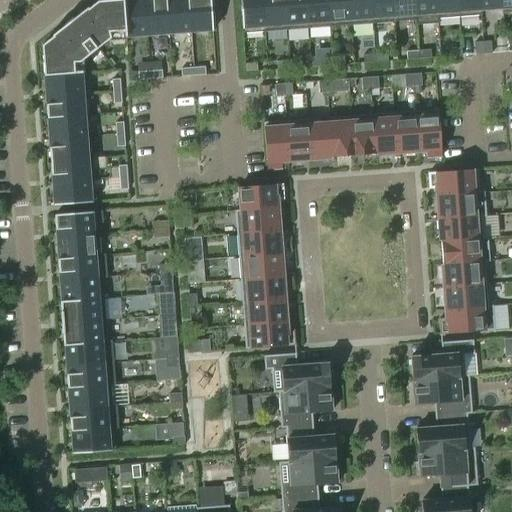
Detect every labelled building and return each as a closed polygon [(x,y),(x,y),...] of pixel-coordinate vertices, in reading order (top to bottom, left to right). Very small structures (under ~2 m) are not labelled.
[(125,30),(122,0),(109,0),(98,1),(88,9),(87,8),(52,35),(52,36),(42,45),(44,75),(74,73),(74,71),(74,62),(80,62),(111,38),(109,32),(124,31),(125,30)] [(147,36),(144,0),(122,0),(125,30),(124,31),(124,37),(147,36)] [(169,34),(166,0),(144,0),(147,36),(169,34)] [(190,32),(187,0),(166,0),(169,34),(190,32)] [(210,0),(187,0),(190,32),(213,31),(210,0)] [(265,31),(262,0),(240,0),(243,33),(265,31)] [(287,30),(284,0),(262,0),(265,31),(287,30)] [(308,28),(306,0),(284,0),(287,30),(308,28)] [(330,27),(327,0),(306,0),(308,28),(330,27)] [(351,25),(349,0),(327,0),(330,27),(351,25)] [(373,23),(371,0),(349,0),(351,25),(373,23)] [(395,22),(392,0),(371,0),(373,23),(395,22)] [(416,20),(414,0),(392,0),(395,22),(415,20),(416,20)] [(436,0),(414,0),(416,20),(415,20),(415,25),(439,23),(439,18),(438,19),(436,0)] [(459,17),(457,0),(436,0),(438,19),(439,18),(459,17)] [(480,11),(479,0),(457,0),(459,17),(482,15),(481,10),(480,11)] [(502,9),(501,0),(479,0),(480,11),(481,10),(501,9),(502,9)] [(511,12),(511,0),(501,0),(502,9),(501,9),(501,14),(511,12)] [(387,47),(403,47),(403,24),(387,24),(387,47)] [(492,41),(483,42),(484,53),(492,53),(492,41)] [(484,53),(483,42),(474,42),(475,54),(484,53)] [(449,48),(449,56),(463,55),(462,47),(449,48)] [(431,57),(430,50),(418,51),(419,58),(431,57)] [(419,58),(418,51),(407,51),(407,59),(419,58)] [(388,61),(387,53),(375,54),(376,62),(388,61)] [(376,62),(375,54),(363,55),(364,62),(376,62)] [(345,64),(344,56),(332,57),(333,65),(345,64)] [(333,65),(332,57),(320,58),(321,66),(333,65)] [(302,67),(301,59),(289,60),(290,68),(302,67)] [(290,68),(289,60),(277,61),(278,69),(290,68)] [(245,71),(258,71),(258,70),(258,63),(244,64),(245,71)] [(205,75),(205,67),(193,68),(194,75),(205,75)] [(194,75),(193,68),(181,68),(182,76),(194,75)] [(162,78),(162,70),(150,71),(150,79),(162,78)] [(84,94),(82,72),(82,71),(74,71),(74,73),(44,75),(46,96),(84,94)] [(150,79),(150,71),(138,72),(139,79),(150,79)] [(421,85),(420,73),(413,74),(413,86),(421,85)] [(413,86),(413,74),(405,75),(406,86),(413,86)] [(370,89),(369,77),(362,78),(363,89),(370,89)] [(378,88),(377,77),(369,77),(370,89),(378,88)] [(121,91),(120,79),(112,79),(113,91),(121,91)] [(335,92),(334,80),(326,81),(327,92),(335,92)] [(327,92),(326,81),(319,81),(320,93),(327,92)] [(292,95),(291,83),(283,84),(284,95),(292,95)] [(284,95),(283,84),(276,84),(276,96),(284,95)] [(122,103),(121,91),(113,91),(114,103),(122,103)] [(85,115),(84,94),(46,96),(47,118),(85,115)] [(438,109),(415,111),(418,150),(427,150),(427,157),(441,156),(438,109)] [(418,150),(415,111),(394,112),(397,152),(418,150)] [(397,152),(394,112),(372,114),(375,154),(397,152)] [(375,154),(372,114),(351,115),(354,155),(375,154)] [(87,137),(85,115),(47,118),(49,140),(87,137)] [(354,155),(351,115),(328,117),(329,122),(330,122),(332,157),(354,155)] [(311,158),(308,124),(309,123),(308,119),(286,120),(289,160),(311,158)] [(289,160),(286,120),(263,122),(267,170),(281,168),(281,161),(289,160)] [(124,133),(123,122),(115,123),(116,134),(124,133)] [(330,122),(329,122),(309,123),(308,124),(311,158),(332,157),(330,122)] [(125,146),(124,139),(124,133),(116,134),(117,146),(125,146)] [(89,158),(87,137),(49,140),(50,161),(89,158)] [(90,180),(89,158),(50,161),(52,183),(90,180)] [(127,177),(126,165),(119,166),(120,178),(127,177)] [(437,188),(437,196),(479,193),(479,192),(478,169),(428,173),(429,188),(437,188)] [(128,189),(127,177),(120,178),(120,189),(128,189)] [(92,202),(90,180),(52,183),(54,205),(92,202)] [(277,208),(276,200),(284,199),(283,184),(238,187),(240,210),(240,211),(277,208)] [(486,216),(484,191),(479,192),(479,193),(437,196),(439,219),(481,215),(481,216),(486,216)] [(190,215),(189,203),(182,203),(183,215),(190,215)] [(279,231),(277,208),(240,211),(240,210),(235,210),(237,234),(279,231)] [(104,234),(102,211),(54,214),(56,237),(99,234),(99,235),(104,234)] [(191,226),(190,215),(183,215),(184,227),(191,226)] [(483,237),(481,216),(481,215),(439,219),(441,241),(483,238),(483,237)] [(168,228),(168,221),(152,222),(153,230),(168,228)] [(169,236),(168,228),(153,230),(153,237),(169,236)] [(281,253),(279,231),(237,234),(238,257),(281,253)] [(101,254),(99,235),(99,234),(56,237),(58,258),(101,255),(101,254)] [(490,261),(488,237),(483,237),(483,238),(441,241),(443,264),(485,261),(485,262),(490,261)] [(194,260),(193,248),(185,249),(186,261),(194,260)] [(282,276),(281,253),(238,257),(240,279),(282,276)] [(107,277),(105,254),(101,254),(101,255),(58,258),(59,280),(102,277),(102,278),(107,277)] [(195,272),(194,260),(186,261),(187,272),(195,272)] [(486,284),(485,262),(485,261),(443,264),(444,287),(486,284)] [(172,272),(171,264),(159,265),(160,272),(172,272)] [(172,279),(172,272),(160,272),(161,280),(172,279)] [(284,299),(282,276),(240,279),(242,302),(284,299)] [(104,298),(102,278),(102,277),(59,280),(61,301),(104,298)] [(488,305),(486,284),(444,287),(446,310),(488,306),(488,305)] [(197,305),(196,294),(189,294),(190,306),(197,305)] [(106,320),(104,298),(61,301),(60,301),(62,323),(106,320)] [(286,322),(284,299),(242,302),(244,325),(286,322)] [(198,317),(197,305),(190,306),(191,318),(198,317)] [(495,330),(493,305),(488,305),(488,306),(446,310),(447,318),(439,318),(440,334),(495,330)] [(175,315),(174,307),(159,308),(159,316),(175,315)] [(176,322),(175,315),(159,316),(160,324),(176,322)] [(107,340),(106,320),(62,323),(64,346),(64,345),(107,341),(107,340)] [(286,330),(286,322),(244,325),(245,349),(295,345),(294,329),(286,330)] [(114,362),(112,340),(107,340),(107,341),(64,345),(65,366),(114,362)] [(201,352),(200,340),(192,341),(193,352),(201,352)] [(474,353),(473,340),(441,342),(442,354),(410,356),(412,380),(464,377),(464,376),(462,354),(474,353)] [(178,358),(178,350),(166,351),(167,359),(178,358)] [(297,365),(296,353),(264,356),(265,369),(272,369),(273,392),(278,392),(278,391),(330,387),(330,383),(333,383),(331,363),(297,365)] [(179,365),(178,358),(167,359),(167,366),(179,365)] [(115,385),(114,362),(65,366),(67,388),(110,385),(111,385),(115,385)] [(472,413),(469,376),(469,375),(464,376),(464,377),(412,380),(414,405),(434,403),(435,415),(467,413),(472,413)] [(112,405),(111,385),(110,385),(67,388),(69,409),(112,406),(112,405)] [(312,412),(328,411),(332,411),(330,387),(278,391),(278,392),(281,428),(286,427),(286,426),(313,424),(312,412)] [(181,401),(181,393),(169,394),(170,402),(181,401)] [(182,409),(181,401),(170,402),(170,409),(182,409)] [(119,428),(117,405),(112,405),(112,406),(69,409),(70,431),(114,428),(119,428)] [(469,447),(467,413),(435,415),(436,427),(416,428),(418,452),(470,448),(469,447)] [(314,436),(313,424),(286,426),(286,427),(288,462),(335,459),(334,435),(314,436)] [(115,450),(114,428),(70,431),(72,453),(115,450)] [(185,444),(184,436),(172,437),(173,445),(185,444)] [(477,485),(474,448),(474,447),(469,447),(470,448),(418,452),(419,476),(440,475),(440,487),(468,485),(468,486),(477,485)] [(337,483),(337,482),(335,459),(288,462),(279,463),(281,499),(318,496),(317,484),(337,483)] [(175,468),(174,462),(162,463),(163,475),(169,474),(175,468)] [(132,472),(131,464),(119,465),(120,472),(132,472)] [(96,469),(75,471),(76,484),(97,483),(96,469)] [(223,482),(224,494),(234,493),(233,481),(223,482)] [(469,511),(468,486),(468,485),(440,487),(441,499),(421,500),(422,511),(469,511)] [(319,508),(318,496),(281,499),(282,511),(339,511),(339,507),(319,508)]
